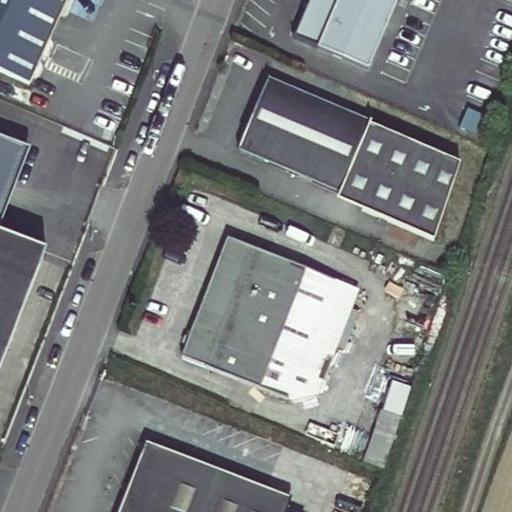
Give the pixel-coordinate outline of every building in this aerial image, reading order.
[(67,0),(0,0),(0,70),(29,84),(67,0)] [(368,68),(397,0),(309,0),(294,37),(368,68)] [(434,240),(459,163),(370,125),(371,122),(269,79),(238,150),(340,193),(379,209),(376,216),(434,240)] [(0,223),(28,150),(0,139),(0,366),(44,251),(0,233),(0,223)] [(338,199),(376,216),(379,209),(340,193),(338,199)] [(306,269),(227,238),(181,357),(260,387),(306,269)] [(402,415),(387,411),(379,408),(362,462),(383,472),(402,415)] [(122,511),(293,511),(286,509),(289,500),(148,446),(122,511)]
